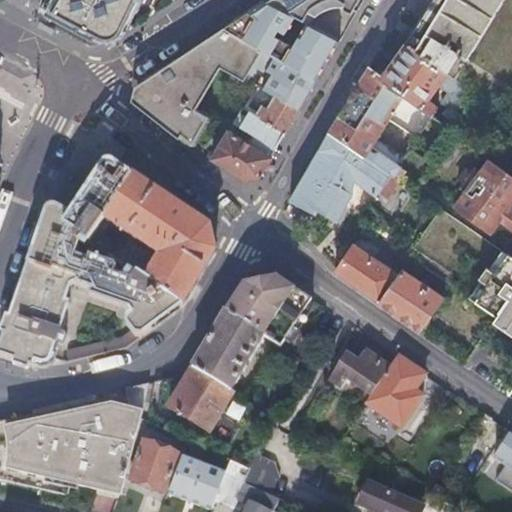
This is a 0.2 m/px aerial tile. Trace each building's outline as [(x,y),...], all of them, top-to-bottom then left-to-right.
[(138,0),(57,0),(50,15),(106,45),(119,40),(138,0)] [(267,0),(264,2),(297,20),(309,27),(339,43),(365,0),(267,0)] [(433,0),(407,44),(447,73),(456,79),(503,0),(433,0)] [(264,2),(224,30),(263,53),(274,59),(315,83),(339,43),(309,27),(293,50),(276,39),(279,34),(291,41),(299,28),(294,25),(297,20),(264,2)] [(263,53),(224,30),(135,91),(133,106),(193,149),(208,121),(195,112),(221,69),(245,82),(263,53)] [(382,77),(406,95),(431,114),(433,115),(440,105),(429,97),(447,73),(407,44),(382,77)] [(243,111),(234,125),(256,138),(275,150),(298,112),(315,83),(274,59),(266,73),(273,77),(264,92),(277,99),(268,113),(262,110),(256,119),(243,111)] [(368,67),(330,131),(391,173),(404,155),(377,137),(406,95),(382,77),(368,67)] [(438,147),(452,129),(433,115),(431,114),(432,119),(414,143),(432,156),(438,147)] [(330,131),(291,198),(310,211),(315,214),(318,210),(335,222),(350,197),(354,178),(375,193),(379,187),(388,193),(399,178),(391,173),(330,131)] [(230,134),(213,160),(245,181),(258,180),(271,161),(269,160),(275,150),(256,138),(250,147),(230,134)] [(511,200),(511,173),(489,157),(480,171),(473,166),(456,188),(463,193),(455,204),(490,230),(498,219),(507,208),(511,200)] [(86,242),(100,222),(129,178),(113,168),(98,169),(67,218),(56,211),(53,210),(50,209),(47,210),(44,211),(42,214),(0,339),(0,359),(30,370),(32,366),(40,369),(43,369),(46,368),(48,366),(49,362),(67,307),(64,306),(69,288),(87,294),(85,300),(129,313),(130,319),(127,320),(125,322),(123,325),(123,327),(124,330),(126,332),(128,334),(116,341),(64,354),(67,366),(124,352),(180,308),(181,306),(143,282),(144,280),(133,273),(128,282),(112,278),(113,272),(111,269),(108,267),(85,260),(83,260),(81,262),(80,264),(78,267),(70,265),(78,241),(85,245),(86,242)] [(129,178),(100,222),(156,260),(144,280),(143,282),(181,306),(212,255),(206,230),(173,208),(129,178)] [(511,211),(507,208),(498,219),(503,223),(511,211)] [(511,211),(503,223),(511,229),(511,211)] [(350,246),(335,268),(357,284),(374,296),(380,301),(398,275),(389,269),(371,257),(373,254),(353,241),(350,246)] [(511,255),(510,254),(501,248),(488,267),(486,265),(479,276),(481,278),(469,295),(495,312),(490,319),(511,332),(511,255)] [(411,256),(402,251),(389,269),(398,275),(403,268),(411,256)] [(398,275),(380,301),(410,322),(421,330),(444,296),(403,268),(398,275)] [(240,287),(222,315),(261,340),(270,346),(278,351),(309,302),(291,292),(272,280),(240,287)] [(190,370),(229,393),(230,392),(261,340),(222,315),(190,370)] [(379,384),(388,370),(364,353),(356,365),(343,357),(327,382),(340,391),(348,380),(371,396),(379,384)] [(371,396),(364,407),(399,431),(421,398),(413,392),(424,375),(397,358),(388,370),(379,384),(371,396)] [(185,378),(157,384),(153,417),(159,420),(164,413),(206,438),(230,398),(227,397),(229,393),(190,370),(185,378)] [(123,392),(124,397),(126,411),(141,409),(146,386),(123,392)] [(28,415),(0,420),(0,480),(72,498),(75,486),(119,490),(123,490),(141,409),(126,411),(124,397),(28,415)] [(511,434),(510,433),(493,459),(511,472),(511,434)] [(144,446),(130,483),(163,495),(177,459),(144,446)] [(180,460),(167,496),(210,511),(214,502),(224,476),(180,460)] [(227,467),(210,511),(211,511),(230,511),(231,510),(232,509),(240,486),(246,476),(227,467)] [(248,471),(246,476),(240,486),(255,493),(262,478),(248,471)] [(240,486),(232,509),(231,510),(235,511),(271,511),(277,502),(255,493),(240,486)]
